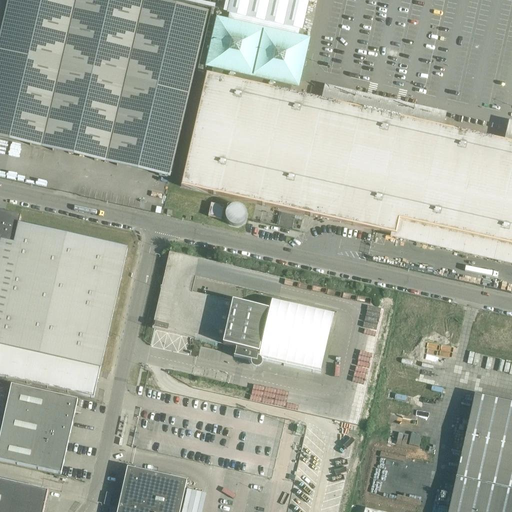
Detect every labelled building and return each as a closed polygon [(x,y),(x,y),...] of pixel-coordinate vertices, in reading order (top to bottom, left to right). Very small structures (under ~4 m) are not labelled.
[(76,0),(6,0),(0,28),(0,138),(40,148),(76,0)] [(76,0),(40,148),(105,162),(142,0),(76,0)] [(209,12),(155,0),(142,0),(105,162),(170,178),(209,12)] [(413,111),(399,108),(368,101),(355,98),(356,98),(355,98),(354,99),(355,99),(353,108),(290,93),(292,84),(297,85),(307,41),(298,39),(299,34),(300,30),(302,30),(309,0),(229,0),(230,0),(227,14),(229,14),(228,17),(227,23),(218,21),(181,188),(389,235),(396,236),(399,221),(511,245),(511,143),(503,141),(411,121),(413,112),(414,112),(414,111),(413,111)] [(511,143),(511,122),(507,121),(503,141),(511,143)] [(222,217),(225,218),(227,223),(231,226),(237,227),(242,226),(246,221),(247,216),(245,211),(241,207),(236,206),(231,207),(227,211),(223,210),(224,207),(211,204),(208,217),(221,220),(222,217)] [(0,214),(0,241),(1,241),(0,245),(0,377),(94,399),(95,392),(128,249),(19,224),(21,216),(3,212),(3,215),(0,214)] [(286,217),(285,225),(293,227),(294,218),(286,217)] [(511,265),(511,245),(399,221),(396,236),(389,235),(388,238),(511,265)] [(160,290),(151,329),(193,339),(223,346),(232,302),(191,293),(194,276),(295,299),(297,289),(299,282),(266,274),(223,265),(197,259),(169,253),(160,290)] [(223,346),(236,349),(234,357),(234,358),(257,363),(257,362),(258,354),(259,354),(269,311),(232,303),(232,305),(224,343),(223,343),(223,346)] [(12,386),(6,411),(72,426),(78,401),(12,386)] [(511,511),(511,404),(474,396),(448,511),(511,511)] [(6,411),(0,435),(67,450),(72,426),(6,411)] [(0,461),(61,475),(67,450),(0,435),(0,436),(0,461)] [(117,511),(180,511),(187,481),(127,468),(122,493),(118,493),(117,504),(119,504),(117,511)] [(0,511),(43,511),(48,491),(0,480),(0,511)] [(276,511),(286,511),(292,486),(283,484),(276,511)] [(182,511),(202,511),(206,494),(187,490),(182,511)]
